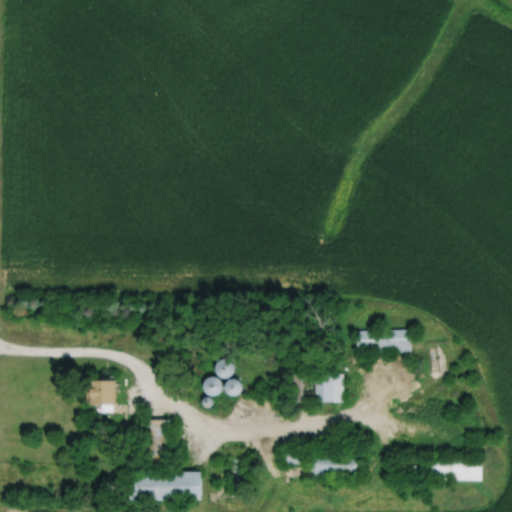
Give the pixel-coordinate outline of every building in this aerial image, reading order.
[(356,329),(356,352),(411,350),(410,327),(356,329)] [(223,358),(225,357),(227,357),(229,358),(231,359),(232,360),(233,361),(234,363),(235,365),(235,367),(235,369),(234,371),(233,373),(232,374),(230,375),(228,376),(226,377),(224,376),(222,376),(220,375),(219,374),(217,372),(216,371),(216,369),(216,367),(216,365),(217,363),(218,361),(219,359),(221,358),(223,358)] [(315,373),(315,401),(343,400),(343,372),(315,373)] [(289,373),(289,400),(303,400),(303,373),(289,373)] [(85,381),(85,401),(90,401),(90,404),(101,404),(101,410),(113,410),(113,404),(116,404),(116,379),(113,379),(113,375),(98,375),(98,379),(90,379),(90,381),(85,381)] [(204,388),(204,386),(204,384),(204,382),(205,380),(206,378),(208,377),(210,376),(212,375),(214,375),(216,375),(218,376),(220,378),(221,379),(223,381),(223,383),(223,385),(223,388),(222,390),(221,391),(219,393),(217,394),(215,394),(213,394),(211,394),(209,393),(207,392),(205,390),(204,388)] [(229,380),(230,379),(231,378),(233,377),(235,377),(237,378),(238,378),(240,379),(241,380),(242,382),(243,383),(243,385),(243,387),(243,388),(242,390),(241,392),(240,393),(239,394),(237,394),(235,395),(233,395),(232,394),(230,393),(229,392),(228,391),(227,390),(226,388),(226,386),(226,384),(227,383),(227,381),(229,380)] [(202,400),(203,398),(203,397),(205,396),(206,395),(207,395),(209,395),(210,396),(211,396),(212,397),(213,399),(213,400),(213,401),(213,403),(212,404),(211,405),(210,406),(208,406),(207,406),(206,406),(204,405),(203,404),(203,403),(202,401),(202,400)] [(141,467),(169,467),(169,418),(142,418),(141,467)] [(124,423),(124,438),(140,438),(140,423),(124,423)] [(285,447),(284,462),(307,463),(308,448),(285,447)] [(311,449),(309,474),(354,477),(359,478),(359,471),(363,471),(364,452),(311,449)] [(400,456),(400,478),(430,478),(430,456),(400,456)] [(430,456),(481,456),(481,478),(430,478),(430,456)] [(230,458),(230,495),(246,495),(246,458),(230,458)] [(129,471),(129,500),(202,499),(201,470),(129,471)]
